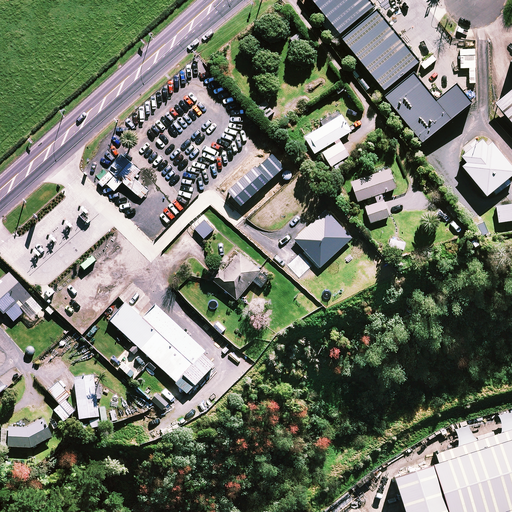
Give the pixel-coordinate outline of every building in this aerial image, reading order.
[(421,61),(373,0),(314,0),(384,90),(421,61)] [(238,66),(234,60),(225,66),(229,72),(238,66)] [(511,63),(507,67),(511,73),(511,93),(493,110),(511,133),(511,63)] [(414,70),(384,95),(424,143),(474,102),(458,83),(438,100),(414,70)] [(347,166),(343,158),(349,155),(339,137),(351,130),(339,110),(322,120),(325,124),(305,136),(315,152),(322,148),(324,152),(321,154),(324,160),(328,158),(332,165),(334,164),(338,171),(347,166)] [(511,178),(511,163),(495,142),(490,146),(485,140),(463,157),(468,164),(464,167),(489,197),(511,178)] [(147,188),(152,182),(140,171),(141,170),(123,153),(109,169),(107,167),(96,179),(104,186),(107,182),(116,190),(124,181),(143,197),(150,190),(147,188)] [(397,187),(390,167),(352,180),(359,200),(375,194),(378,201),(366,205),(371,222),(390,215),(382,192),(397,187)] [(499,221),(511,218),(511,202),(497,205),(499,221)] [(406,241),(391,237),(389,245),(404,249),(406,241)] [(263,269),(242,251),(226,270),(221,266),(212,276),(238,298),(248,287),(256,294),(259,290),(251,283),(263,269)] [(26,288),(6,268),(0,274),(0,308),(3,311),(26,288)] [(143,315),(125,298),(108,316),(188,392),(216,362),(154,303),(143,315)] [(75,378),(82,429),(91,428),(101,426),(97,391),(99,390),(97,375),(75,378)] [(72,385),(63,376),(48,391),(61,404),(54,410),(65,420),(76,410),(65,399),(71,394),(67,390),(72,385)] [(169,404),(159,393),(152,400),(163,410),(169,404)] [(152,405),(144,400),(139,407),(148,412),(152,405)] [(53,436),(44,419),(28,427),(10,426),(8,444),(32,446),(53,436)] [(511,431),(438,456),(442,466),(511,443),(511,431)] [(511,511),(511,443),(442,466),(392,482),(401,511),(511,511)]
